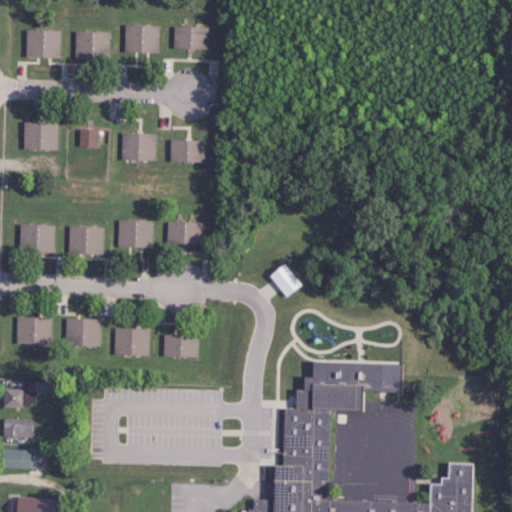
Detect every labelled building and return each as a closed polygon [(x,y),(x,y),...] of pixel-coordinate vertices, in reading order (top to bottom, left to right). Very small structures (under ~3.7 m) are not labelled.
[(157,52),(158,25),(124,24),(123,51),(157,52)] [(172,47),(207,48),(207,27),(172,26),(172,47)] [(24,56),(59,57),(59,30),(25,29),(24,56)] [(74,58),(108,58),(108,31),(74,31),(74,58)] [(21,148),(56,149),(56,122),(22,121),(21,148)] [(96,146),(96,129),(78,128),(78,145),(96,146)] [(155,133),(121,132),(121,159),(154,160),(155,133)] [(204,140),(169,139),(169,161),(203,162),(204,140)] [(152,219),(118,218),(117,246),(151,246),(152,219)] [(167,242),(201,243),(201,221),(167,221),(167,242)] [(52,251),(53,224),(19,223),(18,250),(52,251)] [(68,252),(101,252),(102,225),(69,224),(68,252)] [(267,273),(285,296),(300,284),(283,261),(267,273)] [(15,342),(50,343),(50,316),(16,315),(15,342)] [(65,344),(99,345),(99,318),(66,317),(65,344)] [(149,327),(115,327),(114,353),(148,354),(149,327)] [(197,334),(163,333),(162,355),(197,356),(197,334)] [(54,391),(55,381),(34,380),(33,390),(54,391)] [(3,404),(34,405),(34,388),(3,388),(3,404)] [(242,511),(242,510),(267,510),(267,461),(277,461),(278,406),(326,407),(325,480),(315,480),(315,502),(413,503),(428,503),(428,485),(437,485),(437,478),(443,478),(444,462),(466,462),(465,511),(242,511)] [(1,435),(30,436),(31,418),(2,417),(1,435)] [(0,467),(40,468),(40,448),(0,447),(0,467)] [(58,511),(59,498),(13,496),(12,511),(58,511)]
